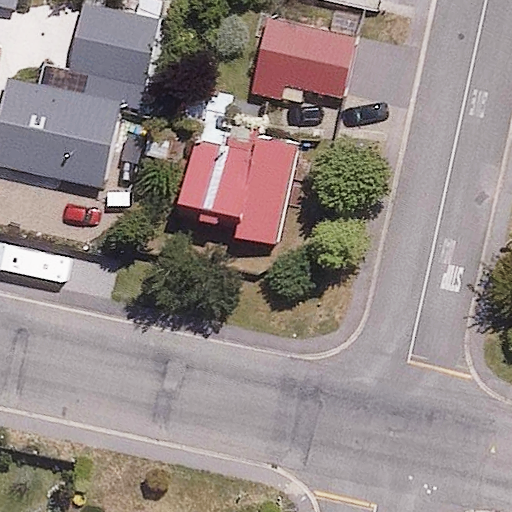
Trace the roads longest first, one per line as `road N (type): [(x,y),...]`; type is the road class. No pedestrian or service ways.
road 1 (residential): [(487,0),(391,438)]
road 2 (residential): [(391,438),(0,354)]
road 3 (residential): [(511,464),(391,438)]
